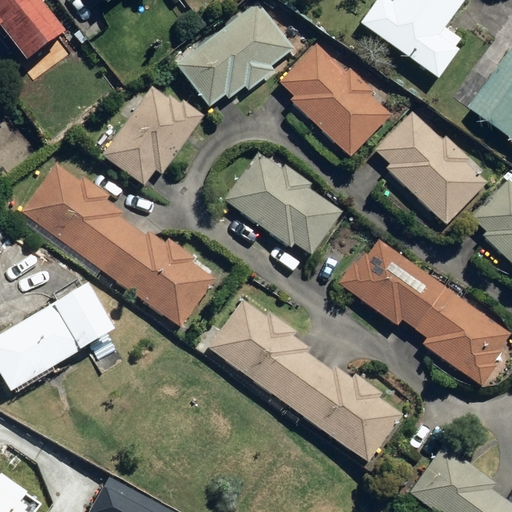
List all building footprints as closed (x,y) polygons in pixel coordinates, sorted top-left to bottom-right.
[(61,38),(33,0),(0,0),(0,37),(21,67),(61,38)] [(94,0),(104,12),(118,0),(94,0)] [(379,0),(377,0),(357,28),(434,85),(456,55),(452,53),(458,44),(442,32),(466,0),(394,0),(389,7),(379,0)] [(275,78),(270,70),(291,56),(264,14),(179,69),(206,111),(241,89),(246,97),(275,78)] [(287,104),(346,163),(389,120),(368,100),(372,96),(347,71),(343,75),(314,47),(276,86),(291,100),(287,104)] [(511,53),(469,113),(511,144),(511,53)] [(153,175),(157,178),(202,120),(155,83),(97,158),(140,191),(153,175)] [(440,143),(410,114),(372,154),(387,168),(383,172),(442,230),(485,187),(464,167),(468,163),(444,139),(440,143)] [(257,156),(221,203),(288,253),(291,249),(307,260),(340,217),(307,193),(311,188),(283,168),(279,173),(257,156)] [(54,168),(19,215),(178,332),(213,284),(188,265),(191,261),(166,243),(163,247),(146,235),(143,239),(118,221),(121,217),(104,204),(107,200),(80,180),(77,185),(54,168)] [(506,183),(468,221),(483,236),(479,240),(511,272),(511,186),(510,187),(506,183)] [(508,339),(377,243),(365,259),(362,257),(354,268),(351,265),(335,287),(395,331),(399,325),(424,343),(419,349),(478,392),(494,370),(491,368),(499,357),(496,355),(508,339)] [(0,337),(0,383),(7,396),(109,338),(82,291),(0,337)] [(241,303),(206,351),(364,468),(400,420),(377,403),(380,398),(352,378),(349,382),(291,340),(294,336),(267,316),(264,320),(241,303)] [(441,448),(406,497),(426,511),(511,511),(511,510),(489,494),(494,487),(441,448)] [(0,511),(38,511),(42,509),(0,476),(0,511)]
